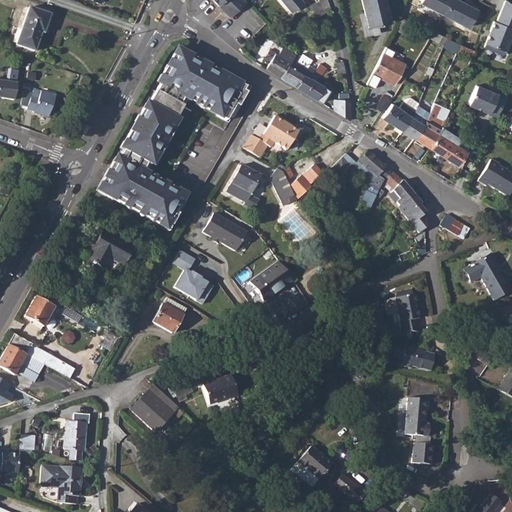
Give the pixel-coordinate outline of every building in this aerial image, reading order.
[(210,0),(213,2),(230,18),(246,2),(243,0),(210,0)] [(300,0),(280,0),(292,13),(303,4),(300,0)] [(310,6),(316,19),(329,10),(325,0),(317,0),(319,2),(310,6)] [(383,0),(360,0),(368,28),(389,23),(383,0)] [(421,0),(420,3),(443,15),(450,0),(421,0)] [(456,0),(450,0),(443,15),(467,27),(476,10),(456,0)] [(511,33),(511,5),(505,0),(497,22),(495,22),(484,48),(496,52),(497,48),(505,52),(511,33)] [(30,7),(17,44),(34,50),(40,33),(43,26),(45,27),(49,14),(30,7)] [(400,18),(394,30),(410,38),(416,25),(400,18)] [(432,31),(429,39),(442,46),(446,38),(434,32),(432,31)] [(460,44),(456,52),(471,58),(475,50),(460,44)] [(270,61),(265,68),(279,77),(286,65),(288,66),(295,56),(281,48),(277,55),(269,50),(264,57),(270,61)] [(180,56),(174,53),(148,105),(146,104),(142,110),(145,111),(138,124),(135,122),(124,143),(126,144),(118,158),(116,157),(109,170),(111,171),(99,192),(124,206),(137,214),(139,211),(144,214),(142,217),(162,228),(165,223),(171,226),(177,215),(174,213),(184,195),(175,189),(174,191),(162,184),(162,182),(154,178),(153,180),(147,176),(148,174),(142,171),(146,164),(149,165),(153,158),(155,159),(166,139),(168,141),(179,121),(175,119),(183,106),(180,104),(184,97),(190,100),(191,99),(197,102),(196,104),(204,109),(205,107),(218,114),(217,115),(226,121),(235,105),(238,107),(246,93),(243,91),(245,87),(219,72),(217,75),(200,65),(201,63),(182,52),(180,56)] [(381,53),(371,74),(393,85),(403,64),(381,53)] [(286,65),(279,77),(296,88),(303,76),(308,79),(311,75),(318,79),(319,78),(320,77),(325,69),(318,64),(315,69),(309,65),(312,60),(303,55),(301,58),(295,55),(295,56),(288,66),(286,65)] [(336,63),(334,63),(336,69),(343,68),(341,61),(336,63)] [(303,76),(296,88),(321,103),(329,90),(316,82),(318,79),(311,75),(308,79),(303,76)] [(82,76),(79,84),(87,87),(89,79),(82,76)] [(16,83),(0,80),(0,97),(14,99),(16,83)] [(496,118),(504,98),(476,86),(468,105),(488,113),(487,115),(496,118)] [(34,88),(26,109),(48,117),(55,96),(34,88)] [(384,93),(376,106),(385,112),(393,98),(384,93)] [(398,108),(391,103),(381,118),(395,127),(393,130),(400,135),(402,132),(413,114),(415,111),(418,103),(408,97),(404,98),(401,102),(398,108)] [(336,101),(336,113),(348,120),(348,115),(348,100),(336,101)] [(413,114),(402,132),(414,139),(423,127),(427,119),(421,115),(425,106),(418,103),(415,111),(413,114)] [(423,127),(414,139),(429,149),(439,134),(441,128),(449,110),(434,103),(427,119),(423,127)] [(281,120),(272,114),(257,140),(249,135),(241,148),(255,156),(262,144),(264,145),(268,147),(271,142),(284,149),(295,130),(287,125),(280,122),(281,120)] [(439,134),(429,149),(457,166),(466,152),(456,146),(460,140),(441,128),(439,134)] [(346,152),(330,167),(331,169),(338,175),(351,164),(371,181),(361,201),(371,206),(380,188),(383,182),(377,177),(385,167),(366,151),(364,152),(357,161),(346,152)] [(491,159),(477,181),(486,187),(487,185),(507,198),(511,189),(511,173),(499,166),(500,165),(491,159)] [(287,164),(282,172),(282,173),(286,181),(292,176),(287,164)] [(303,172),(288,186),(289,187),(293,196),(294,198),(295,201),(310,186),(309,185),(321,173),(313,164),(303,173),(303,172)] [(225,192),(245,203),(249,196),(260,175),(240,165),(225,192)] [(385,167),(377,177),(383,182),(391,172),(393,169),(386,165),(385,167)] [(276,168),(269,178),(281,203),(293,196),(289,187),(288,186),(286,181),(282,173),(282,172),(276,168)] [(391,172),(383,182),(387,185),(392,191),(391,191),(393,194),(399,200),(396,202),(399,206),(401,204),(402,205),(414,195),(404,183),(400,179),(391,172)] [(414,195),(402,205),(408,212),(405,214),(413,223),(425,213),(418,206),(420,204),(414,195)] [(469,230),(444,215),(438,226),(445,231),(446,232),(446,231),(463,240),(469,230)] [(248,234),(214,216),(204,236),(216,242),(221,245),(238,253),(248,234)] [(97,239),(86,259),(104,269),(109,259),(121,266),(131,248),(104,234),(100,241),(97,239)] [(184,271),(176,286),(199,300),(209,282),(189,269),(194,259),(179,250),(171,263),(184,271)] [(498,272),(495,268),(498,266),(490,253),(462,269),(470,283),(480,277),(493,300),(509,291),(498,272)] [(278,261),(250,281),(264,300),(292,280),(278,261)] [(388,323),(389,329),(393,330),(419,332),(417,320),(419,320),(415,295),(394,297),(398,321),(388,323)] [(35,297),(24,316),(42,327),(53,307),(35,297)] [(183,315),(162,303),(151,322),(172,334),(183,315)] [(108,331),(103,339),(114,344),(118,337),(108,331)] [(370,332),(368,340),(379,342),(381,335),(370,332)] [(13,335),(8,345),(26,356),(42,365),(48,355),(13,335)] [(394,348),(391,361),(400,363),(400,365),(410,367),(410,366),(427,371),(432,354),(417,350),(419,342),(407,338),(403,351),(394,348)] [(42,365),(26,356),(7,346),(0,359),(0,367),(15,375),(21,364),(37,374),(42,365)] [(477,360),(485,365),(487,365),(492,358),(482,353),(480,352),(478,353),(476,355),(476,357),(477,360)] [(511,379),(503,391),(511,396),(511,366),(506,376),(511,379)] [(230,375),(202,385),(208,405),(237,396),(230,375)] [(0,405),(10,402),(15,395),(9,392),(12,384),(0,378),(0,405)] [(172,414),(146,390),(129,409),(155,433),(172,414)] [(367,399),(359,405),(371,421),(379,415),(368,399),(367,399)] [(405,420),(403,435),(427,438),(428,424),(424,424),(426,400),(407,399),(405,420)] [(70,450),(69,460),(80,461),(81,451),(84,451),(85,437),(86,424),(65,422),(63,450),(70,450)] [(21,438),(20,450),(31,451),(32,439),(21,438)] [(414,444),(412,459),(424,463),(431,463),(432,446),(414,444)] [(310,446),(297,462),(318,480),(331,464),(310,446)] [(18,455),(0,453),(0,472),(17,474),(18,455)] [(67,471),(65,467),(61,467),(60,469),(45,468),(43,490),(51,490),(51,489),(59,490),(58,504),(71,505),(72,497),(79,497),(80,498),(82,469),(72,468),(72,471),(67,471)] [(342,473),(333,483),(357,504),(365,493),(342,473)] [(476,504),(469,511),(492,511),(500,502),(490,494),(480,507),(476,504)]
